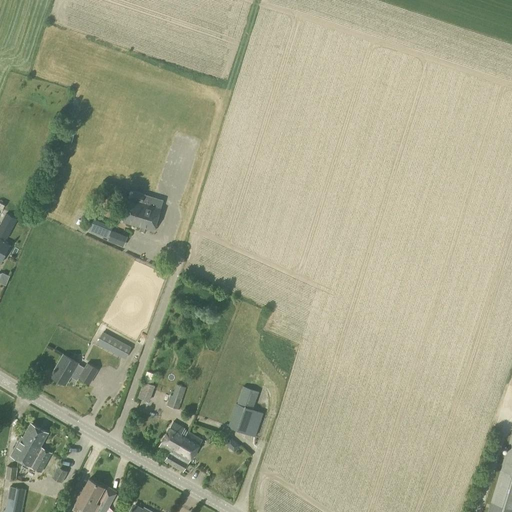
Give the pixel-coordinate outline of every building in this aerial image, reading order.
[(171,187),(189,193),(199,160),(171,151),(161,182),(172,185),(171,187)] [(164,200),(145,194),(133,191),(131,199),(130,199),(123,222),(152,231),(153,231),(154,232),(164,200)] [(17,220),(6,214),(0,225),(0,236),(7,240),(17,220)] [(123,247),(127,236),(112,230),(108,241),(123,247)] [(0,263),(1,264),(11,245),(0,239),(0,263)] [(125,359),(131,347),(103,332),(97,343),(125,359)] [(63,355),(50,376),(54,378),(54,377),(66,384),(72,373),(79,377),(89,383),(97,370),(87,364),(84,368),(77,364),(78,363),(63,355)] [(177,384),(173,395),(182,399),(186,388),(177,384)] [(154,389),(142,385),(137,397),(149,402),(154,389)] [(253,409),(259,391),(243,386),(237,404),(236,403),(228,427),(256,437),(264,413),(253,409)] [(180,447),(189,432),(184,429),(184,428),(173,422),(159,446),(169,453),(165,461),(169,463),(174,455),(175,455),(180,447)] [(21,437),(10,455),(19,460),(41,472),(51,453),(40,447),(48,433),(40,429),(30,423),(22,438),(21,437)] [(174,455),(169,463),(183,472),(202,440),(189,432),(180,447),(175,455),(174,455)] [(511,511),(511,435),(488,511),(511,511)] [(230,437),(225,443),(229,448),(235,441),(230,437)] [(16,480),(17,467),(7,466),(5,478),(5,480),(10,481),(11,479),(16,480)] [(62,483),(68,472),(57,466),(51,477),(62,483)] [(123,484),(124,493),(141,492),(140,477),(136,477),(135,471),(121,472),(122,484),(123,484)] [(105,511),(116,494),(89,479),(75,503),(76,503),(72,510),(75,511),(76,511),(80,505),(92,511),(105,511)] [(21,511),(25,489),(9,486),(4,511),(21,511)]
